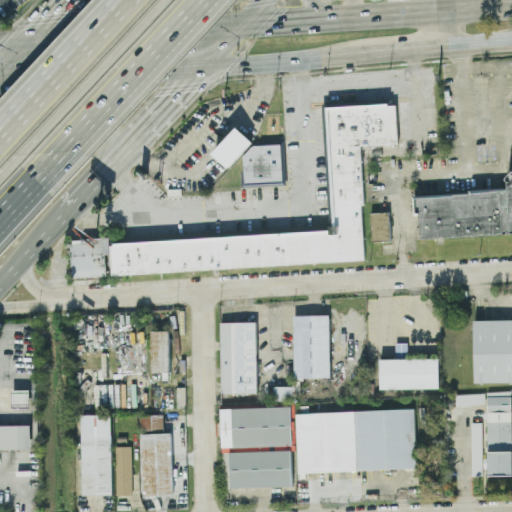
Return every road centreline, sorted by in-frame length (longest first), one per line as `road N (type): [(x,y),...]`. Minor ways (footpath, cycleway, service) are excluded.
road 1 (residential): [(46,299),(511,269)]
road 2 (residential): [(206,289),(207,511)]
road 3 (motorway): [(166,0),(20,156)]
road 4 (secondary): [(243,25),(30,39)]
road 5 (motorway): [(68,156),(210,0)]
road 6 (secondary): [(0,80),(203,68)]
road 7 (motorway): [(127,0),(0,136)]
road 8 (primary): [(101,175),(103,117),(90,110),(0,113)]
road 9 (secondary): [(203,68),(365,56)]
